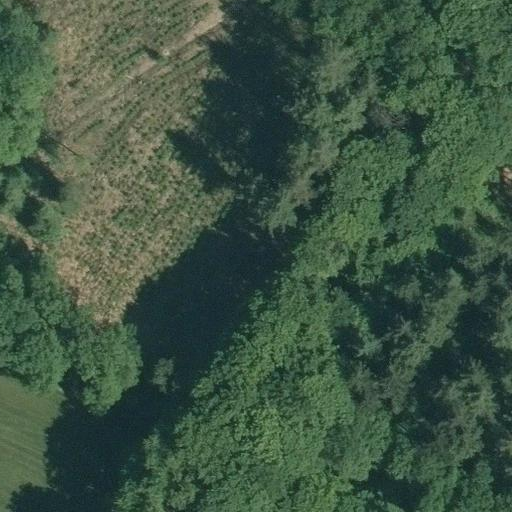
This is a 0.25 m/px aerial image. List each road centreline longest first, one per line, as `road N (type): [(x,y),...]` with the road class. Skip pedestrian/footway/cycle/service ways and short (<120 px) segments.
road 1 (track): [(161,511),(435,72)]
road 2 (track): [(435,72),(327,0)]
